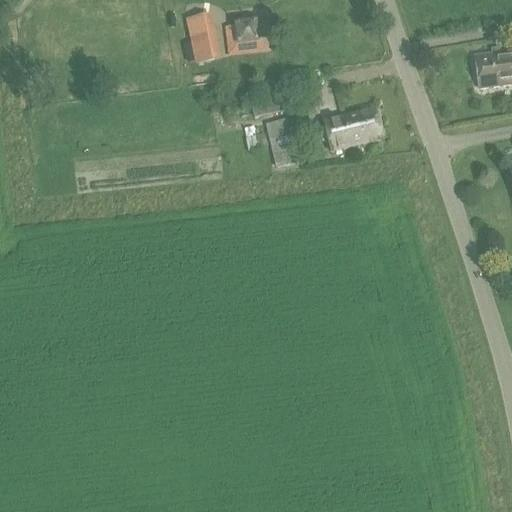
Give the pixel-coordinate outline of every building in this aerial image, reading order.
[(216,0),(220,15),(251,9),(249,0),(216,0)] [(187,24),(209,70),(228,61),(213,29),(223,24),(216,11),(187,24)] [(266,24),(226,29),(229,57),(270,52),(266,24)] [(511,86),(511,52),(491,56),(475,58),(480,91),(511,86)] [(254,118),(284,112),(282,99),(252,105),(254,118)] [(246,109),(240,110),(241,119),(248,118),(246,109)] [(374,111),(324,124),(332,155),(382,142),(374,111)] [(289,120),(289,121),(291,132),(309,127),(306,116),(289,120)] [(291,132),(289,121),(266,126),(276,170),(299,166),(291,132)] [(243,130),(248,153),(266,150),(263,134),(254,136),(253,128),(243,130)]
